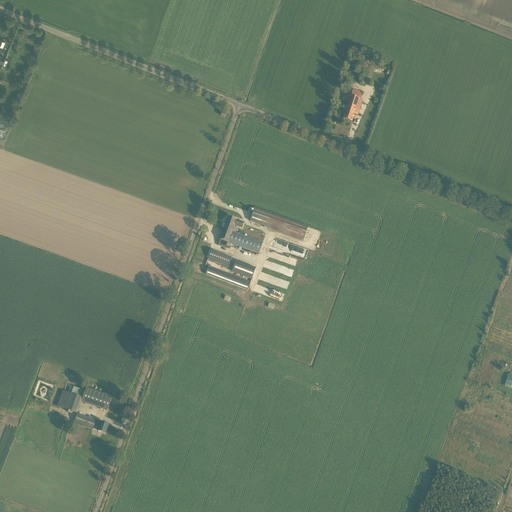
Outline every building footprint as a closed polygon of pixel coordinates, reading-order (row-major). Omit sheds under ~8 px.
[(357,115),(362,100),(359,99),(361,93),(353,90),(343,119),(351,122),(354,114),(357,115)] [(3,98),(0,106),(0,110),(6,112),(11,100),(3,98)] [(303,240),(308,227),(255,208),(250,221),(303,240)] [(242,229),(244,223),(236,220),(228,217),(218,246),(226,249),(228,243),(259,254),(263,243),(235,234),(237,230),(233,228),(234,226),(242,229)] [(305,260),(308,250),(273,240),(270,249),(305,260)] [(296,266),(297,263),(275,255),(274,258),(296,266)] [(252,280),(256,269),(236,261),(232,273),(252,280)] [(248,291),(251,283),(208,267),(205,274),(248,291)] [(105,395),(100,409),(107,412),(112,398),(105,395)] [(92,430),(93,429),(96,421),(77,415),(74,424),(92,430)] [(105,434),(108,425),(96,421),(93,429),(98,431),(98,432),(105,434)]
